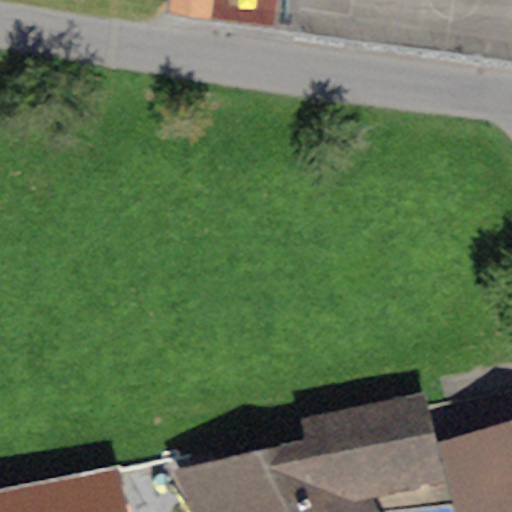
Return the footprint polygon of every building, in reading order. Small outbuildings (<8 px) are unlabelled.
[(214,15),(215,0),(168,0),(168,9),(214,15)] [(418,412),(317,429),(319,440),(327,490),(352,486),(429,473),(418,412)] [(471,511),(511,511),(511,434),(456,449),(471,511)] [(364,511),(352,486),(327,490),(319,440),(298,444),(194,466),(215,511),(364,511)] [(186,511),(162,457),(111,480),(125,511),(186,511)]
